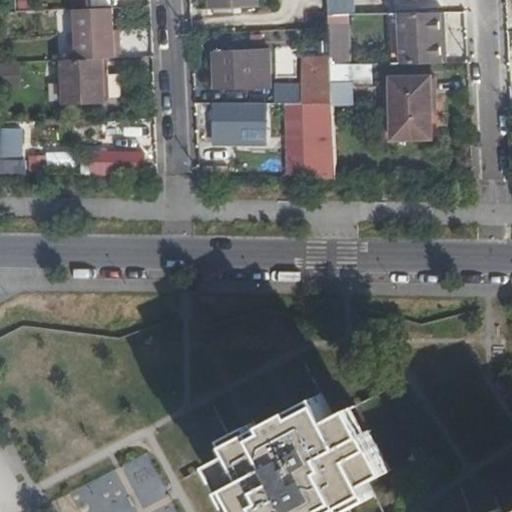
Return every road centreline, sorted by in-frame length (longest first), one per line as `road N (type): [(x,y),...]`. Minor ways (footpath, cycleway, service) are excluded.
road 1 (residential): [(511,257),(0,250)]
road 2 (unclassified): [(492,172),(484,0)]
road 3 (unclassified): [(178,168),(170,0)]
